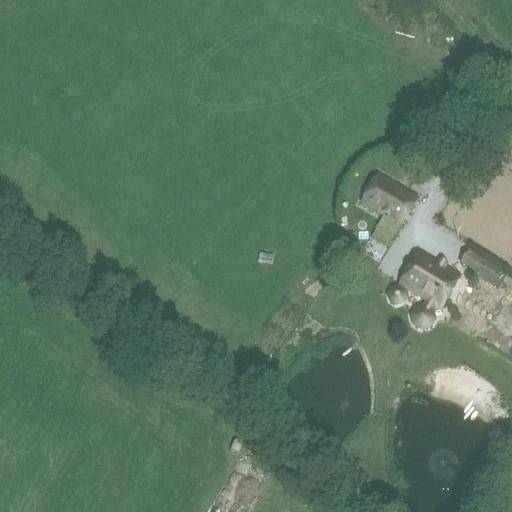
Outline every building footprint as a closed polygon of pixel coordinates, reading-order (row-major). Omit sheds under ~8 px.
[(511,137),(511,114),(501,128),(511,137)] [(418,198),(378,174),(361,203),(401,227),(418,198)] [(459,264),(476,274),(475,277),(494,289),(504,273),(485,261),(485,262),(468,251),(459,264)] [(400,285),(425,300),(423,305),(414,307),(410,316),(412,326),(421,331),(431,329),(436,320),(434,312),(437,307),(440,309),(459,277),(418,254),(400,285)] [(511,421),(506,422),(502,429),(506,435),(511,435),(511,421)]
